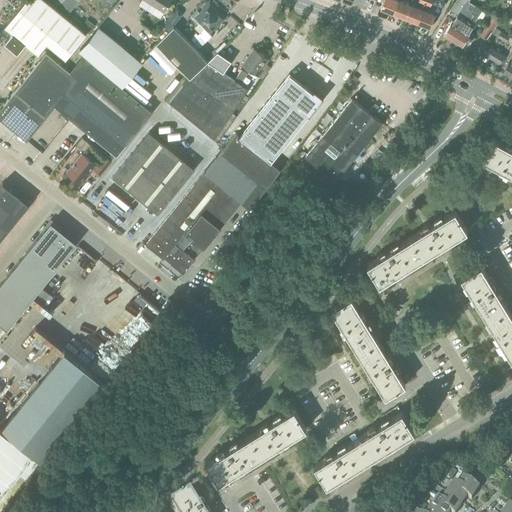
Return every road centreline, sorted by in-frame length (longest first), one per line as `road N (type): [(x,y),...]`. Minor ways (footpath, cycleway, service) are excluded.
road 1 (tertiary): [(253,359),(384,202),(458,128),(481,89)]
road 2 (unclassified): [(0,157),(253,359)]
road 3 (unclassified): [(340,437),(309,386),(336,370),(366,414),(427,378)]
road 4 (tertiary): [(481,89),(377,33),(293,0)]
road 5 (tertiary): [(131,511),(253,359)]
road 6 (residential): [(343,495),(456,424)]
road 7 (unclassified): [(427,378),(412,350),(439,333),(473,388)]
